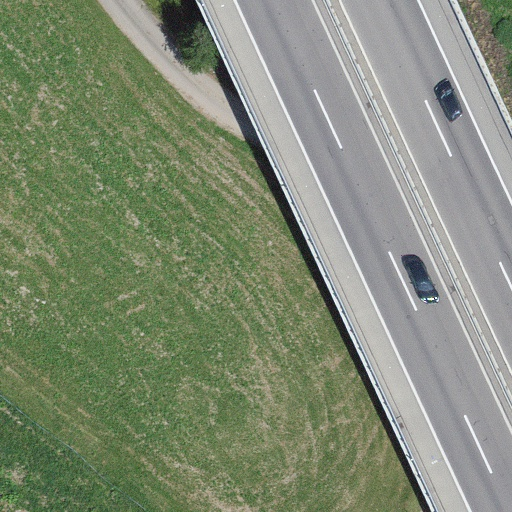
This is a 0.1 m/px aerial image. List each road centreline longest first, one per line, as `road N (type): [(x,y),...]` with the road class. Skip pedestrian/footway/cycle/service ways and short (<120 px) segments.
road 1 (motorway): [(275,0),(510,511)]
road 2 (motorway): [(511,288),(381,0)]
